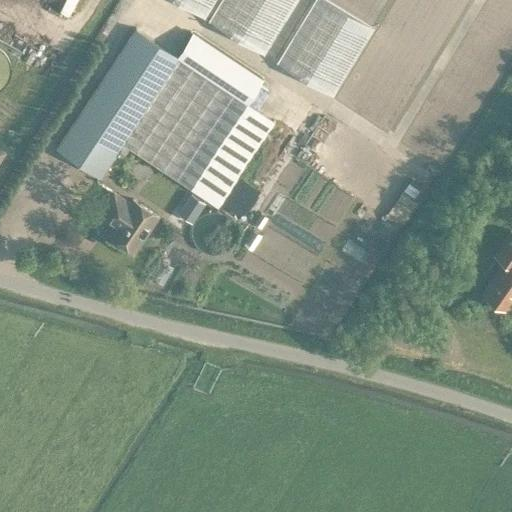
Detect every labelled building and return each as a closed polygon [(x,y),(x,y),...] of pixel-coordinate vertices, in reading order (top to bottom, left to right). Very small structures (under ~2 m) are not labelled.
[(67,0),(62,12),(71,15),(77,0),(67,0)] [(99,178),(114,155),(178,58),(177,57),(135,29),(55,149),(99,178)] [(193,33),(177,57),(178,58),(245,102),(246,103),(247,104),(263,79),(193,33)] [(13,68),(13,66),(13,61),(11,57),(8,52),(5,48),(2,46),(0,44),(0,87),(4,85),(7,83),(11,77),(12,72),(13,68)] [(114,155),(120,159),(128,149),(216,207),(273,121),(247,104),(246,103),(245,102),(178,58),(114,155)] [(406,224),(425,191),(407,181),(388,214),(406,224)] [(130,204),(113,193),(97,216),(114,227),(109,235),(132,250),(155,215),(132,200),(130,204)] [(238,237),(238,236),(238,232),(236,227),(232,220),(228,216),(225,215),(220,213),(215,213),(211,213),(206,214),(202,217),(198,220),(195,224),(193,228),(192,236),(192,241),(193,245),(198,252),(201,255),(205,257),(213,259),(221,259),(225,257),(230,254),(232,252),(236,247),(238,242),(238,237)] [(511,233),(509,232),(492,256),(503,263),(481,295),(503,311),(511,297),(511,233)]
